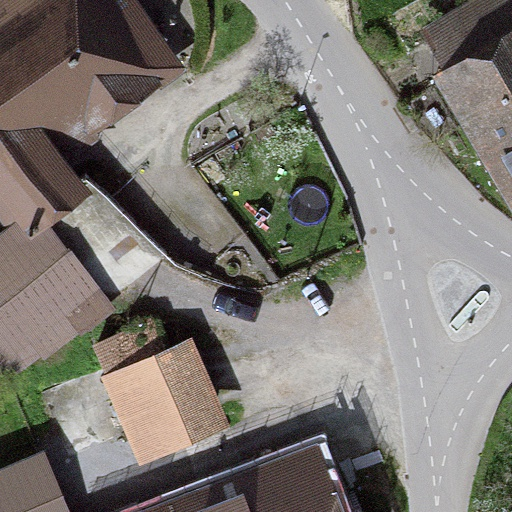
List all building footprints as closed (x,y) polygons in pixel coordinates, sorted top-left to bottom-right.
[(48,141),(154,62),(107,0),(0,0),(0,179),(3,177),(32,216),(78,181),(48,141)] [(511,0),(509,0),(444,38),(511,153),(511,0)] [(78,181),(32,216),(0,244),(0,350),(7,360),(175,256),(130,231),(78,181)] [(155,322),(98,345),(148,465),(205,441),(155,322)] [(72,511),(44,446),(0,464),(0,511),(72,511)] [(379,511),(356,450),(189,511),(379,511)]
